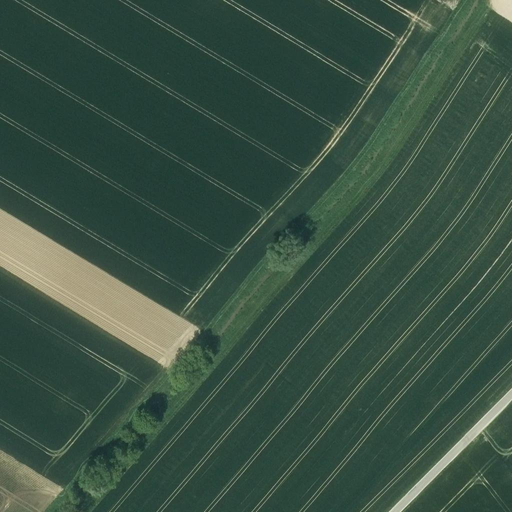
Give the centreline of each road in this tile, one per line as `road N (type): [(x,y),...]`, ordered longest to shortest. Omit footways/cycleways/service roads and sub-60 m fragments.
road 1 (track): [(51,511),(363,151),(464,0)]
road 2 (unclassified): [(395,511),(511,393)]
